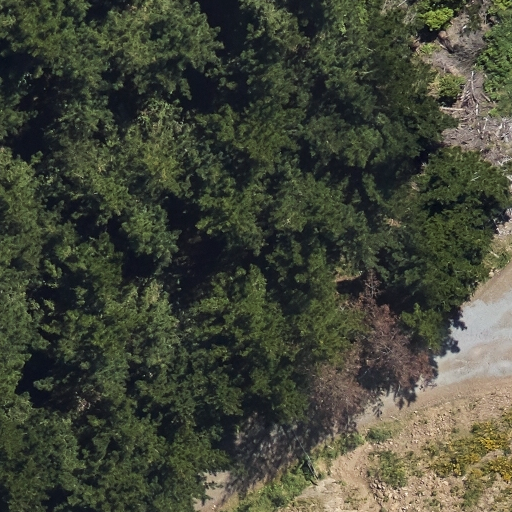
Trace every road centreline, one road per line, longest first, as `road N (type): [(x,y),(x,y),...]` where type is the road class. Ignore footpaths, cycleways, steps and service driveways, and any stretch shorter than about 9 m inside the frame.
road 1 (track): [(145,511),(208,502),(479,398),(511,412)]
road 2 (track): [(479,398),(511,176)]
